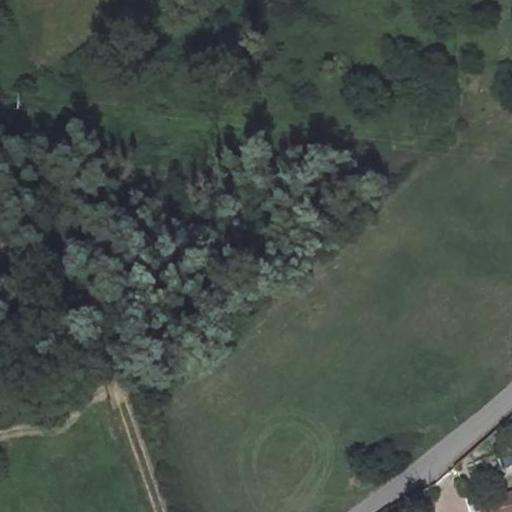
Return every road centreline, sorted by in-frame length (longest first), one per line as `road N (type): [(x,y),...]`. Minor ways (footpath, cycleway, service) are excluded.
road 1 (track): [(159,511),(34,151)]
road 2 (unclassified): [(511,393),(359,511)]
